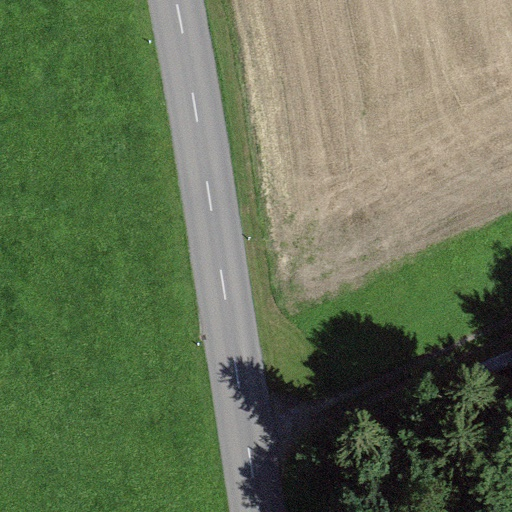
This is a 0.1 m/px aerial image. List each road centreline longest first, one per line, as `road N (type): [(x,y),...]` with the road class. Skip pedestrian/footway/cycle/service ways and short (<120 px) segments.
road 1 (unclassified): [(179,0),(263,511)]
road 2 (track): [(511,330),(254,463)]
